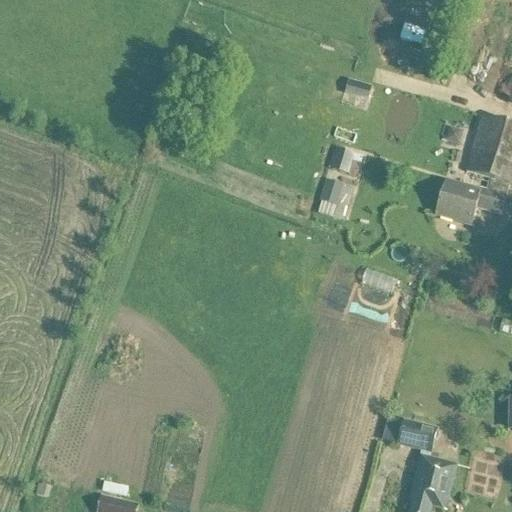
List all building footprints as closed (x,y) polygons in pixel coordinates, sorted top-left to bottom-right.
[(400,49),(422,54),(429,23),(407,18),(400,49)] [(349,85),(345,96),(367,103),(371,91),(349,85)] [(491,184),(488,193),(480,191),(479,193),(447,183),(436,218),(472,228),(476,211),(500,218),(506,199),(507,199),(509,190),(511,191),(511,127),(482,118),(465,174),(491,184)] [(337,152),(330,173),(348,178),(354,158),(354,157),(337,152)] [(330,182),(320,215),(346,223),(356,190),(330,182)] [(393,296),(400,281),(369,268),(363,284),(393,296)] [(437,511),(446,511),(457,469),(430,462),(437,433),(404,425),(398,448),(423,454),(410,505),(413,505),(410,511),(431,511),(432,511),(437,511)] [(101,497),(97,511),(138,511),(140,507),(101,497)]
